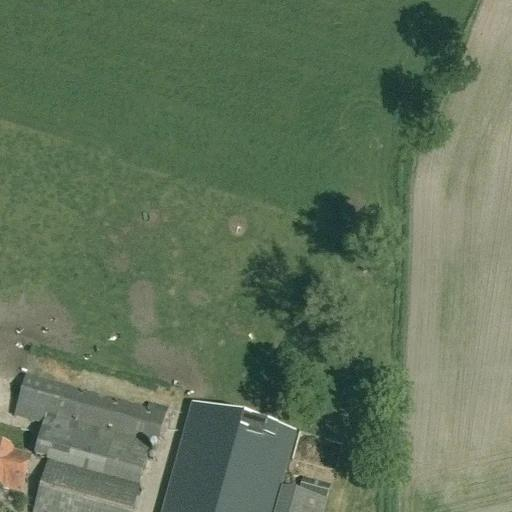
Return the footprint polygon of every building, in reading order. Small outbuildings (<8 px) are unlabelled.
[(65,387),(26,376),(18,407),(15,419),(43,427),(35,458),(47,462),(46,464),(48,465),(34,511),(133,511),(152,446),(157,447),(167,415),(65,387)] [(197,407),(193,422),(190,421),(164,511),(238,511),(259,439),(257,439),(262,426),(197,407)] [(0,448),(0,489),(3,491),(3,490),(22,494),(31,458),(13,453),(13,452),(0,448)] [(330,487),(304,480),(300,495),(326,503),(330,487)] [(300,495),(284,491),(277,511),(325,511),(328,503),(326,503),(300,495)]
